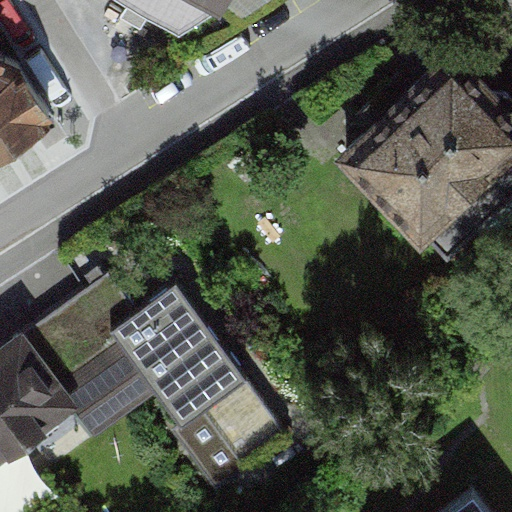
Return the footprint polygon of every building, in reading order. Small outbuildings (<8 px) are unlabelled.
[(230,0),(142,0),(211,36),(230,0)] [(0,143),(42,117),(0,49),(0,143)] [(511,184),(511,120),(453,53),(350,141),(440,246),(511,184)] [(20,309),(0,323),(0,504),(164,388),(183,414),(249,367),(180,271),(135,303),(110,268),(31,324),(20,309)] [(511,511),(511,500),(477,452),(392,511),(511,511)]
